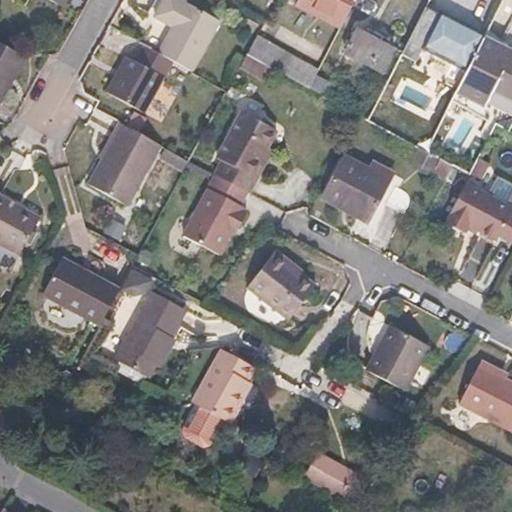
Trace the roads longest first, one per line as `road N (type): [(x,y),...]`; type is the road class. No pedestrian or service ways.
road 1 (residential): [(299,224),(511,338)]
road 2 (residential): [(107,0),(44,116)]
